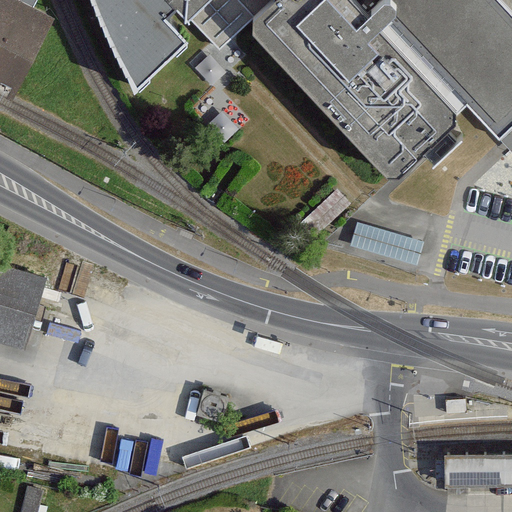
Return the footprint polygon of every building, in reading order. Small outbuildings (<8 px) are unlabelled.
[(0,0),(0,77),(16,86),(51,18),(30,8),(33,0),(0,0)] [(94,0),(106,30),(134,86),(186,37),(164,14),(177,2),(218,45),(246,18),(389,168),(395,174),(401,168),(470,103),(500,135),(511,122),(511,14),(498,0),(94,0)] [(511,122),(500,135),(507,142),(511,147),(511,122)] [(0,337),(24,345),(45,276),(0,262),(0,337)] [(447,413),(468,413),(468,410),(468,401),(467,399),(446,400),(447,411),(447,413)] [(511,450),(445,452),(446,483),(511,482),(511,450)] [(38,511),(43,488),(27,484),(21,511),(38,511)]
